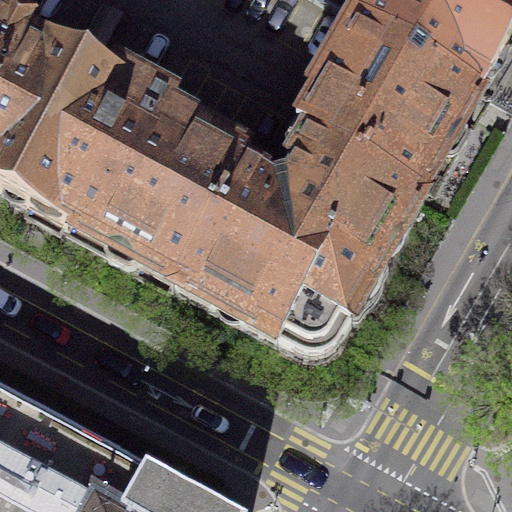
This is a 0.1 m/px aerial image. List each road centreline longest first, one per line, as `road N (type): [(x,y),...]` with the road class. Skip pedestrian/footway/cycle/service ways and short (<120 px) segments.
road 1 (tertiary): [(0,301),(382,504)]
road 2 (residential): [(382,504),(511,276)]
